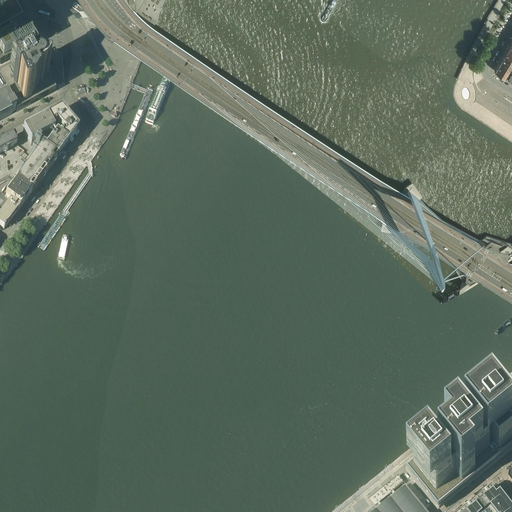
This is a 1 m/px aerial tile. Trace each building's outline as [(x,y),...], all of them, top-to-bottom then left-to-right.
[(0,0),(0,35),(21,24),(13,10),(10,5),(7,0),(0,0)] [(82,0),(83,2),(85,5),(87,7),(88,9),(89,10),(87,12),(86,12),(84,14),(79,9),(73,15),(80,25),(86,24),(90,27),(98,26),(132,18),(142,0),(82,0)] [(0,63),(19,54),(32,47),(29,41),(26,35),(27,35),(23,29),(21,30),(11,36),(8,37),(10,41),(0,46),(0,63)] [(161,53),(158,57),(157,62),(157,63),(157,65),(159,65),(160,65),(161,65),(165,61),(169,56),(171,53),(173,48),(174,45),(174,43),(173,42),(171,42),(170,42),(168,44),(165,47),(162,50),(161,53)] [(511,58),(504,54),(499,62),(508,67),(511,60),(511,58)] [(56,91),(45,72),(43,67),(37,56),(31,59),(32,59),(12,69),(0,75),(0,81),(16,111),(16,112),(22,109),(25,107),(25,108),(56,91)] [(504,74),(507,69),(508,67),(499,62),(494,70),(503,75),(504,74)] [(16,111),(0,81),(0,120),(11,115),(10,114),(16,111)] [(60,111),(47,118),(55,133),(67,143),(68,143),(78,131),(60,111)] [(31,127),(23,131),(23,132),(31,146),(36,142),(38,140),(41,145),(41,146),(44,148),(57,157),(57,158),(58,157),(59,156),(60,155),(60,154),(61,154),(68,143),(67,143),(55,133),(47,118),(31,127)] [(12,137),(0,143),(0,154),(16,146),(14,141),(16,140),(14,136),(12,138),(12,137)] [(28,157),(25,161),(44,176),(48,170),(49,169),(48,169),(49,168),(50,167),(51,165),(52,163),(53,164),(53,163),(57,158),(57,157),(44,148),(41,146),(41,145),(38,140),(36,142),(37,143),(35,145),(36,146),(34,149),(33,151),(31,153),(29,155),(28,157)] [(16,146),(0,154),(0,184),(11,178),(12,179),(13,179),(18,171),(21,167),(20,166),(25,161),(20,157),(24,152),(16,146)] [(44,176),(25,161),(20,166),(21,167),(18,171),(13,179),(31,193),(37,186),(36,186),(39,181),(40,181),(44,176)] [(31,193),(13,179),(12,179),(1,194),(20,208),(24,203),(22,203),(24,201),(25,199),(26,199),(26,198),(26,197),(28,198),(31,193)] [(422,197),(412,182),(407,186),(382,222),(380,230),(398,234),(422,197)] [(0,227),(4,230),(20,208),(1,194),(0,193),(0,227)] [(511,243),(488,235),(455,270),(463,282),(463,286),(463,289),(466,288),(467,290),(511,257),(511,243)] [(511,391),(495,406),(502,415),(511,426),(511,391)] [(417,464),(407,473),(431,503),(438,511),(446,505),(467,488),(478,479),(508,455),(511,451),(511,433),(497,415),(490,405),(468,423),(458,431),(447,440),(435,449),(429,455),(417,464)] [(384,497),(393,491),(392,489),(400,483),(398,480),(400,479),(398,476),(379,490),(384,497)] [(424,511),(423,511),(423,510),(421,508),(417,504),(411,495),(407,491),(404,487),(376,510),(372,511),(424,511)] [(491,488),(461,511),(511,511),(511,509),(496,489),(491,488)]
